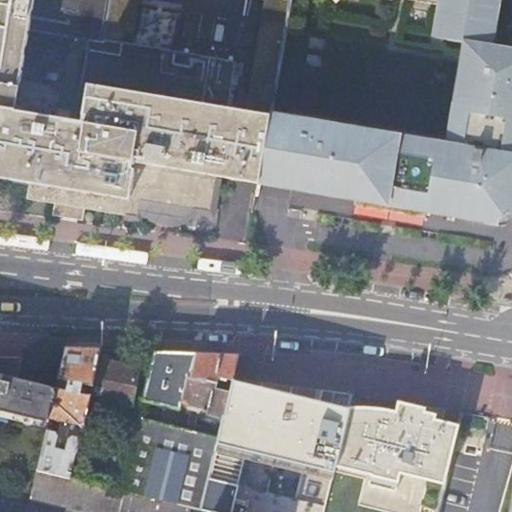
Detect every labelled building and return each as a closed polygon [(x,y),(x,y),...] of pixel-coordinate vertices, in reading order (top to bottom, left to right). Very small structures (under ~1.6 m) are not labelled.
[(89,38),(106,38),(107,25),(110,0),(0,0),(0,109),(17,112),(23,74),(48,79),(49,72),(55,73),(62,63),(65,49),(60,39),(54,37),(54,33),(85,37),(89,38)] [(441,0),(441,5),(435,37),(466,43),(488,47),(485,66),(472,64),(467,96),(458,146),(272,115),(261,182),(305,189),(357,198),(426,210),(472,218),(496,222),(509,212),(511,195),(511,49),(492,47),(488,46),(492,25),(495,26),(499,0),(441,0)] [(496,26),(495,26),(492,25),(488,46),(492,47),(492,44),(495,44),(496,42),(497,39),(498,37),(498,34),(498,31),(498,29),(498,26),(496,26)] [(272,115),(273,110),(198,99),(204,52),(123,40),(111,38),(106,38),(89,38),(88,49),(77,121),(70,120),(17,112),(0,109),(0,180),(32,186),(29,203),(54,206),(73,209),(95,213),(140,220),(152,222),(153,217),(161,218),(161,223),(166,224),(172,225),(173,221),(184,222),(197,211),(212,214),(219,176),(260,183),(261,182),(272,115)] [(488,47),(466,43),(457,94),(467,96),(472,64),(485,66),(488,47)] [(426,210),(357,198),(356,204),(425,216),(426,210)] [(95,213),(73,209),(71,220),(82,222),(93,224),(95,213)] [(67,349),(57,389),(50,419),(73,424),(67,448),(69,452),(53,448),(56,446),(58,437),(55,434),(46,431),(36,473),(71,481),(86,428),(92,399),(100,359),(102,350),(84,350),(67,349)] [(217,378),(232,380),(238,356),(213,355),(182,354),(155,352),(143,402),(179,411),(181,405),(205,411),(205,415),(223,419),(229,392),(214,388),(217,378)] [(0,411),(48,423),(50,419),(57,389),(17,379),(22,359),(12,359),(0,359),(0,411)] [(100,359),(92,399),(127,406),(118,450),(131,453),(139,420),(141,407),(131,405),(139,367),(118,363),(100,359)] [(200,511),(323,511),(335,467),(372,476),(369,485),(396,491),(400,473),(428,479),(422,506),(438,510),(453,443),(454,438),(457,425),(442,422),(434,420),(423,417),(424,412),(425,409),(417,407),(398,402),(395,412),(349,409),(292,395),(232,380),(229,392),(223,419),(218,440),(200,511)] [(121,493),(192,510),(200,511),(218,440),(139,420),(131,453),(121,493)] [(71,481),(36,473),(30,499),(81,511),(191,511),(192,510),(121,493),(71,481)]
